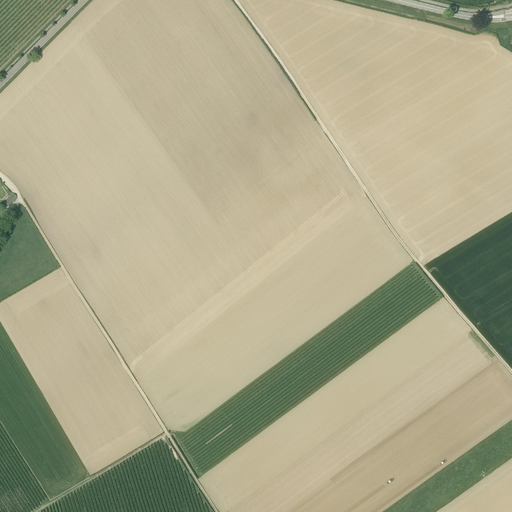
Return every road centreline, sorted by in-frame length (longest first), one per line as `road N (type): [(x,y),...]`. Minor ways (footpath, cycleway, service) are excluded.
road 1 (track): [(233,0),(409,252),(511,373)]
road 2 (track): [(216,511),(22,202)]
